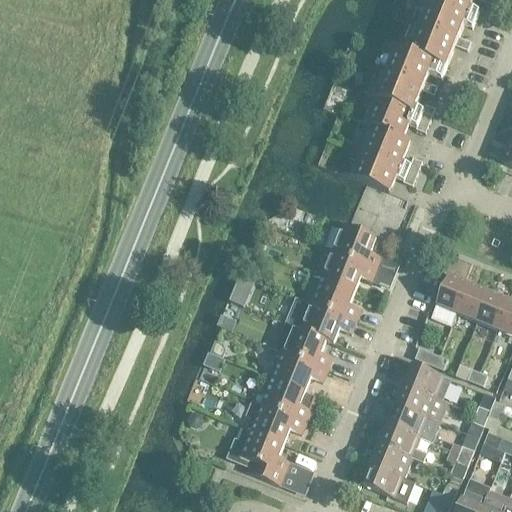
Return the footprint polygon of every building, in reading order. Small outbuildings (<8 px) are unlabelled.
[(395,180),(404,183),(410,167),(402,163),(410,144),(403,141),(408,127),(417,130),(423,114),(415,110),(422,93),(434,98),(438,89),(425,85),(429,77),(442,82),(455,48),(467,53),(471,45),(459,40),(461,34),(464,27),(472,31),(479,15),(470,11),(474,0),(478,0),(478,2),(487,6),(489,0),(421,0),(400,52),(387,47),(362,106),(370,109),(363,126),(370,129),(364,144),(358,141),(350,160),(357,162),(350,179),(389,195),(395,180)] [(423,114),(433,118),(435,112),(426,108),(423,114)] [(433,118),(423,114),(421,120),(430,124),(433,118)] [(418,126),(428,130),(430,124),(421,120),(418,126)] [(418,126),(417,131),(416,133),(425,137),(428,130),(418,126)] [(511,146),(503,168),(511,171),(511,146)] [(410,167),(420,171),(423,165),(413,161),(410,167)] [(420,171),(410,167),(408,173),(418,177),(420,171)] [(418,177),(408,173),(406,179),(415,183),(418,177)] [(415,183),(406,179),(404,184),(403,186),(413,190),(415,183)] [(448,206),(451,238),(474,236),(472,204),(448,206)] [(328,248),(325,253),(378,274),(382,263),(371,259),(376,244),(374,243),(344,231),(336,251),(328,248)] [(378,274),(325,253),(324,257),(332,260),(323,282),(356,295),(361,282),(373,287),(378,274)] [(457,319),(470,288),(449,280),(436,310),(457,319)] [(356,295),(323,282),(314,305),(306,301),(305,305),(357,326),(361,315),(349,311),(356,295)] [(489,296),(470,288),(457,319),(477,326),(489,296)] [(489,296),(477,326),(497,335),(509,304),(489,296)] [(511,305),(509,304),(497,335),(511,340),(511,305)] [(357,326),(305,305),(303,311),(303,312),(289,318),(296,332),(302,335),(301,335),(327,345),(326,346),(334,349),(340,334),(352,339),(357,326)] [(301,335),(302,335),(294,332),(285,354),(278,350),(276,354),(328,375),(333,364),(321,359),(326,346),(327,345),(301,335)] [(215,345),(211,356),(223,362),(226,354),(223,347),(215,345)] [(435,373),(440,362),(419,353),(415,364),(435,373)] [(282,363),(273,383),(306,396),(311,383),(323,388),(328,375),(276,354),(274,359),(282,363)] [(440,362),(435,373),(443,376),(448,365),(440,362)] [(405,389),(437,402),(445,383),(413,369),(405,389)] [(477,387),(481,376),(473,373),(468,384),(477,387)] [(481,376),(477,387),(484,390),(489,379),(481,376)] [(257,402),(255,405),(307,427),(318,401),(306,396),(273,383),(264,405),(257,402)] [(437,402),(405,389),(396,409),(441,427),(445,418),(450,407),(437,402)] [(251,423),(247,433),(285,448),(290,435),(302,440),(307,427),(255,405),(247,422),(251,423)] [(497,405),(494,413),(503,417),(506,409),(497,405)] [(396,409),(388,429),(421,442),(425,433),(437,438),(441,427),(396,409)] [(477,418),(487,423),(491,414),(480,410),(477,418)] [(503,417),(494,413),(490,421),(500,425),(503,417)] [(487,423),(477,418),(474,426),(484,430),(487,423)] [(388,429),(380,449),(413,462),(424,467),(427,458),(416,454),(421,442),(388,429)] [(285,448),(247,433),(245,431),(240,444),(236,443),(228,463),(250,472),(248,478),(281,491),(291,468),(279,463),(285,448)] [(498,452),(502,443),(489,437),(485,446),(498,452)] [(502,443),(498,452),(498,453),(505,456),(509,445),(502,443)] [(413,462),(380,449),(379,452),(375,450),(372,459),(376,460),(372,469),(405,482),(413,462)] [(463,450),(460,458),(472,463),(475,455),(463,450)] [(472,463),(460,458),(456,466),(469,471),(472,463)] [(405,482),(372,469),(363,491),(396,504),(396,503),(408,508),(416,487),(405,482)] [(443,498),(455,503),(458,496),(445,491),(443,498)] [(481,511),(485,503),(465,494),(458,511),(481,511)] [(489,494),(485,503),(481,511),(504,511),(509,502),(489,494)] [(451,511),(455,503),(443,498),(443,499),(434,496),(428,511),(451,511)]
